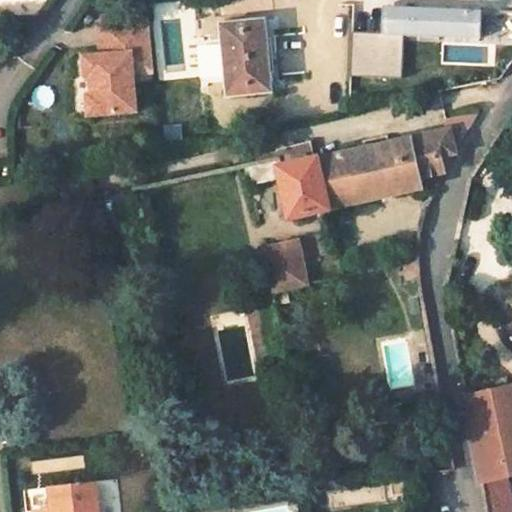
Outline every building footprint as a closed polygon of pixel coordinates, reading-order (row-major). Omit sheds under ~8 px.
[(382,32),(352,31),(351,75),(402,76),(402,35),(481,37),(481,6),(383,4),(382,32)] [(133,110),(131,74),(151,72),(147,18),(108,21),(110,55),(101,56),(81,57),(82,77),(88,76),(89,95),(83,96),(85,115),(133,110)] [(110,55),(108,21),(98,21),(101,56),(110,55)] [(269,92),(263,22),(218,25),(224,97),(269,92)] [(288,217),(423,187),(420,176),(443,171),(454,147),(476,115),(446,122),(448,131),(387,144),(386,137),(370,140),(372,147),(304,163),(302,153),(278,158),(278,156),(243,164),(248,185),(279,178),(288,217)] [(306,282),(297,240),(262,248),(272,291),(306,282)] [(511,511),(511,501),(506,480),(511,478),(511,387),(466,399),(486,511),(511,511)] [(104,511),(101,482),(53,487),(55,509),(55,511),(104,511)]
